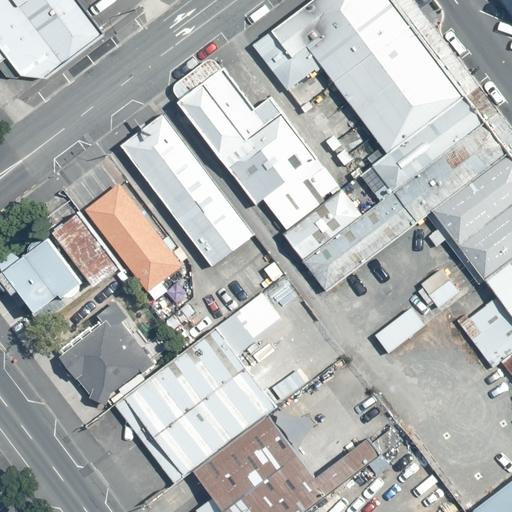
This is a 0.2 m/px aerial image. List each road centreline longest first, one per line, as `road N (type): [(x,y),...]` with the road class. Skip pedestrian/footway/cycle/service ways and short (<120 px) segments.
road 1 (secondary): [(234,0),(0,176)]
road 2 (tertiary): [(0,395),(87,511)]
